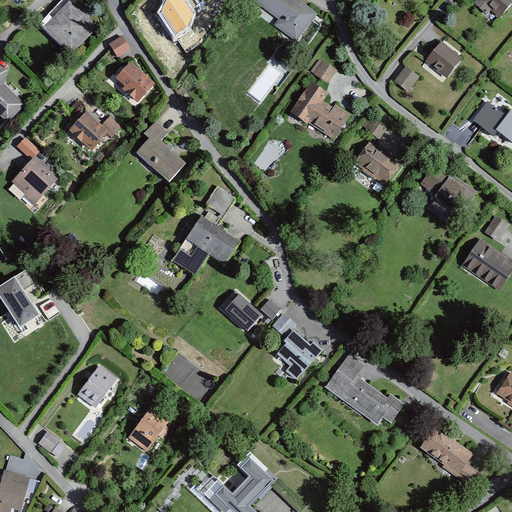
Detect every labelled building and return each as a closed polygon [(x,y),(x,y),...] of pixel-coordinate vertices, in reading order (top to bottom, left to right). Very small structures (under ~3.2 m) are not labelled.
[(194,15),(185,0),(166,0),(162,13),(177,36),(189,28),(194,15)] [(255,0),(253,3),(300,38),(316,16),(294,0),(255,0)] [(511,10),(511,0),(481,0),(480,1),(503,21),(511,10)] [(99,28),(69,1),(42,29),(71,57),(99,28)] [(110,44),(119,57),(131,49),(123,36),(110,44)] [(463,61),(443,43),(427,62),(447,80),(463,61)] [(323,62),(315,75),(329,82),(337,71),(323,62)] [(131,64),(114,81),(138,104),(155,87),(131,64)] [(408,67),(396,82),(408,92),(420,77),(408,67)] [(8,71),(0,69),(0,118),(7,126),(25,108),(4,87),(8,71)] [(329,95),(311,83),(291,114),(335,142),(350,119),(324,102),(329,95)] [(506,117),(487,103),(472,122),(492,137),(496,132),(511,143),(511,110),(506,117)] [(102,126),(88,113),(70,134),(94,156),(111,137),(112,135),(102,126)] [(112,116),(102,126),(112,135),(111,137),(113,139),(122,127),(112,116)] [(375,117),(367,129),(379,140),(387,126),(375,117)] [(170,135),(156,122),(144,136),(150,141),(138,154),(168,180),(181,165),(159,147),(170,135)] [(400,164),(370,143),(355,165),(385,186),(400,164)] [(58,183),(33,160),(10,184),(34,207),(58,183)] [(475,191),(436,165),(423,185),(438,195),(432,204),(450,216),(456,207),(462,211),(475,191)] [(219,187),(206,203),(226,215),(236,198),(219,187)] [(201,216),(188,239),(199,246),(191,258),(179,250),(172,263),(196,278),(209,255),(225,265),(240,240),(201,216)] [(507,224),(496,217),(486,232),(497,239),(507,224)] [(511,274),(511,262),(480,241),(464,266),(501,291),(511,274)] [(36,286),(27,272),(0,288),(0,296),(22,330),(41,318),(25,293),(36,286)] [(263,317),(237,293),(222,309),(248,333),(263,317)] [(280,310),(269,301),(262,309),(273,318),(280,310)] [(285,312),(274,326),(286,337),(296,325),(285,312)] [(311,346),(294,331),(286,341),(288,342),(279,353),(292,365),(288,371),(297,379),(322,351),(313,343),(311,346)] [(364,366),(349,355),(325,387),(377,427),(383,419),(390,424),(405,405),(391,394),(386,399),(357,377),(364,366)] [(119,380),(101,366),(77,397),(95,411),(119,380)] [(511,373),(497,394),(511,403),(511,373)] [(158,404),(130,442),(150,456),(177,419),(158,404)] [(474,456),(435,428),(420,449),(473,485),(480,475),(467,466),(474,456)] [(48,432),(39,444),(57,457),(66,446),(48,432)] [(233,495),(217,481),(204,495),(222,511),(255,511),(249,506),(273,480),(250,459),(242,467),(251,476),(233,495)] [(18,511),(28,478),(1,471),(0,475),(0,511),(18,511)] [(279,479),(272,487),(299,511),(301,511),(308,506),(279,479)]
